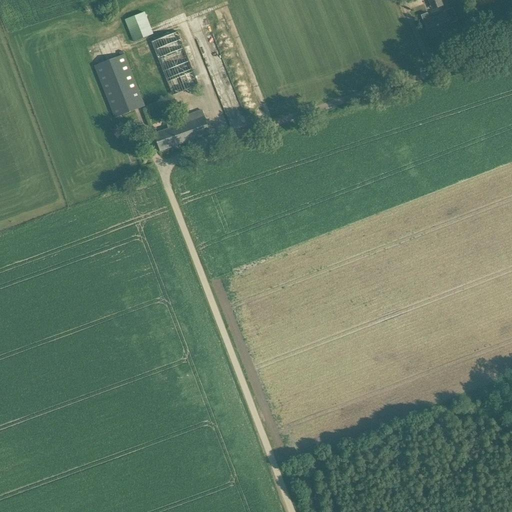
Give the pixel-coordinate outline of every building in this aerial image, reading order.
[(428,0),(433,10),(443,6),(441,0),(428,0)] [(430,20),(424,22),(427,28),(431,37),(452,29),(449,23),(458,20),(453,8),(444,11),(445,13),(430,20)] [(144,13),(126,21),(134,40),(134,42),(152,34),(144,13)] [(427,13),(421,15),(424,22),(430,20),(427,13)] [(151,43),(173,96),(199,85),(178,32),(151,43)] [(137,48),(141,58),(152,53),(148,43),(137,48)] [(95,66),(115,118),(145,106),(123,51),(119,53),(120,56),(95,66)] [(169,129),(154,134),(157,142),(160,151),(211,133),(205,118),(203,110),(167,123),(169,129)]
